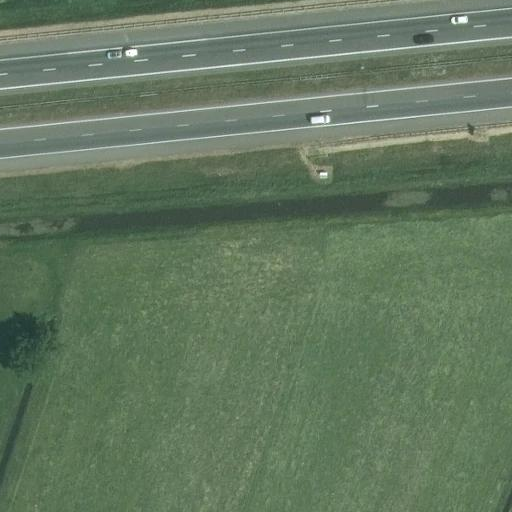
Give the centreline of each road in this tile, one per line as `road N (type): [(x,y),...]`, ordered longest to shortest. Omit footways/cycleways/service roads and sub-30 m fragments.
road 1 (motorway): [(511,21),(0,73)]
road 2 (motorway): [(0,143),(511,92)]
